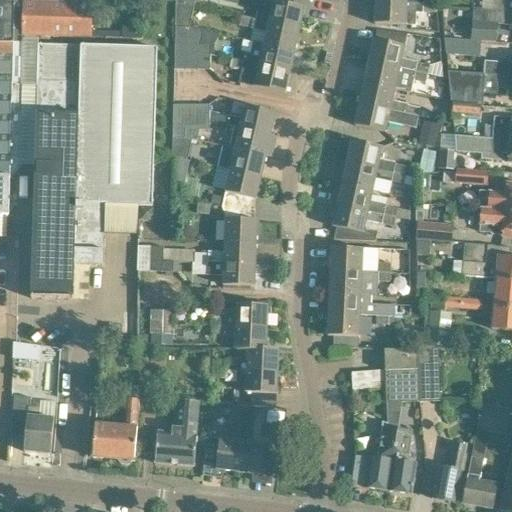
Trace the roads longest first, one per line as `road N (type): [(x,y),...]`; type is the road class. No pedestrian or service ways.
road 1 (residential): [(316,511),(323,460),(300,318),(300,221),(290,211),(287,183),(296,136),(325,123),(352,0)]
road 2 (residential): [(252,511),(70,487)]
road 3 (unknown): [(0,350),(15,179)]
